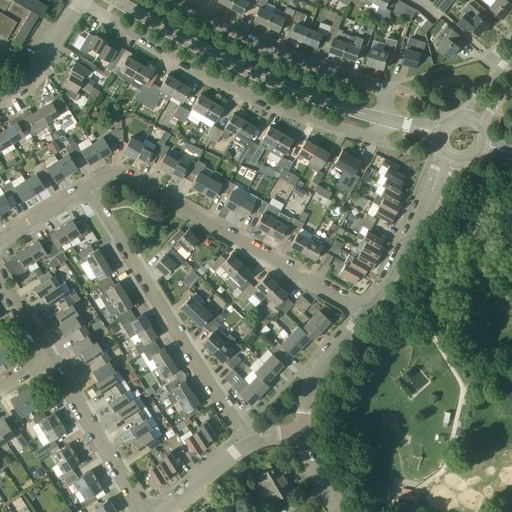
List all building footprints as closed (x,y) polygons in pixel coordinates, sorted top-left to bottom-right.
[(50,8),(36,0),(0,0),(0,35),(8,40),(12,34),(15,35),(14,38),(22,43),(38,14),(41,16),(46,7),(49,9),(50,8)] [(255,5),(257,0),(234,0),(231,7),(243,14),(249,2),(255,5)] [(267,26),(273,12),(265,8),(269,0),(257,0),(255,5),(260,8),(255,20),(267,26)] [(386,8),(390,0),(373,0),(371,6),(373,2),(380,6),(376,14),(387,20),(392,10),(386,8)] [(401,16),(408,5),(399,0),(394,9),(393,12),(401,16)] [(444,13),(450,5),(453,0),(443,0),(437,8),(444,13)] [(494,0),(490,6),(504,18),(511,8),(511,4),(507,0),(494,0)] [(410,21),(417,10),(408,5),(401,16),(410,21)] [(290,21),(295,10),(287,6),(283,16),(273,12),(267,26),(280,31),(284,22),(285,19),(290,21)] [(484,16),(477,10),(474,7),(468,14),(466,12),(456,23),(465,31),(468,26),(479,35),(488,24),(482,19),(484,16)] [(304,41),(310,28),(303,25),(307,15),(295,10),(290,21),(296,24),(291,36),(304,41)] [(343,56),(350,36),(343,33),(344,31),(339,29),(343,17),(337,15),(332,26),(328,36),(334,39),(329,51),(343,56)] [(426,33),(433,24),(428,20),(421,27),(420,28),(426,33)] [(328,36),(332,26),(321,22),(318,31),(310,28),(304,41),(318,47),(322,34),(328,36)] [(459,35),(459,34),(448,25),(436,38),(441,43),(437,47),(449,58),(459,47),(450,39),(456,33),(459,35)] [(99,54),(108,39),(103,36),(102,39),(95,35),(91,42),(85,39),(79,49),(86,53),(89,47),(98,53),(97,55),(98,55),(99,54)] [(367,49),(370,40),(358,36),(350,36),(343,56),(356,61),(361,47),(367,49)] [(384,69),(389,52),(394,54),(398,41),(388,38),(386,44),(374,40),(366,64),(384,69)] [(416,67),(421,52),(415,50),(418,40),(411,38),(408,48),(407,48),(402,63),(416,67)] [(113,55),(116,50),(110,46),(112,42),(108,39),(99,54),(98,55),(109,62),(107,66),(113,69),(119,59),(113,55)] [(132,77),(140,64),(133,60),(135,55),(125,49),(119,59),(113,69),(112,71),(117,74),(119,70),(132,77)] [(95,81),(87,77),(84,75),(88,69),(93,72),(96,66),(82,58),(79,64),(75,62),(71,68),(69,67),(66,71),(81,80),(92,86),(95,81)] [(151,84),(159,70),(149,63),(146,68),(140,64),(132,77),(129,83),(141,90),(143,87),(148,90),(151,84)] [(100,91),(92,86),(81,80),(66,71),(63,76),(68,78),(64,85),(69,88),(65,94),(76,101),(80,95),(76,92),(79,86),(96,96),(100,91)] [(170,96),(179,81),(168,75),(160,89),(151,84),(148,90),(141,103),(153,110),(160,97),(167,101),(170,95),(170,96)] [(182,102),(185,97),(190,88),(179,81),(170,96),(182,102)] [(59,114),(63,112),(69,109),(60,93),(54,97),(53,95),(43,101),(45,106),(38,110),(47,123),(60,116),(59,114)] [(189,114),(200,120),(212,101),(200,94),(192,108),(192,109),(189,114)] [(211,127),(206,136),(211,139),(217,128),(212,125),(218,116),(223,107),(212,101),(200,120),(211,127)] [(178,119),(185,108),(180,105),(173,116),(178,119)] [(185,108),(178,119),(184,122),(190,112),(185,108)] [(47,123),(38,110),(32,114),(29,109),(19,116),(28,132),(33,129),(34,131),(47,123)] [(118,113),(114,109),(109,113),(114,117),(118,113)] [(94,119),(99,115),(95,110),(91,114),(94,119)] [(236,134),(244,120),(233,113),(225,128),(220,136),(226,139),(231,131),(236,134)] [(24,134),(28,132),(19,116),(8,122),(11,126),(4,130),(15,147),(13,144),(25,136),(24,134)] [(244,147),(247,141),(256,127),(244,120),(236,134),(232,140),(244,147)] [(269,152),(281,132),(270,126),(259,145),(269,152)] [(217,128),(211,139),(216,142),(220,136),(220,135),(222,131),(217,128)] [(15,147),(4,130),(0,132),(0,151),(1,150),(4,154),(15,147)] [(161,136),(166,139),(169,134),(164,131),(161,136)] [(276,167),(277,168),(282,170),(287,160),(282,157),(287,148),(292,139),(281,132),(269,152),(281,158),(276,167)] [(211,139),(206,136),(202,142),(207,145),(210,141),(211,139)] [(134,158),(142,143),(131,137),(123,151),(134,158)] [(111,151),(106,142),(103,138),(92,144),(100,158),(111,151)] [(152,152),(157,155),(163,144),(158,141),(156,145),(145,139),(142,143),(134,158),(145,164),(152,152)] [(244,158),(253,143),(248,140),(235,161),(241,164),(244,158)] [(303,159),(303,158),(309,161),(317,146),(318,145),(317,143),(313,141),(311,141),(311,142),(306,140),(296,157),(300,160),(303,159)] [(39,149),(44,146),(41,141),(36,144),(39,149)] [(100,158),(92,144),(87,147),(81,150),(77,143),(76,142),(75,142),(71,145),(70,145),(76,155),(82,152),(89,164),(100,158)] [(184,147),(201,155),(203,150),(186,142),(184,147)] [(253,143),(244,158),(249,161),(258,146),(253,143)] [(169,174),(177,159),(166,153),(169,147),(163,144),(157,155),(162,158),(157,167),(169,174)] [(71,158),(76,155),(70,145),(65,148),(69,155),(58,161),(66,175),(77,168),(71,158)] [(318,171),(329,153),(317,146),(309,161),(306,165),(318,172),(312,182),(317,185),(324,174),(318,171)] [(354,157),(353,159),(346,155),(347,153),(342,151),(343,150),(342,150),(334,165),(344,171),(336,184),(350,192),(351,191),(354,185),(359,177),(353,173),(360,161),(354,157)] [(401,180),(404,175),(397,171),(399,166),(385,158),(382,165),(387,168),(383,175),(386,177),(387,177),(399,184),(401,180)] [(14,159),(6,164),(9,168),(16,163),(14,159)] [(182,177),(187,180),(196,163),(191,160),(188,166),(177,159),(169,174),(180,180),(182,177)] [(288,159),(287,160),(282,170),(278,177),(294,186),(299,178),(287,171),(293,162),(288,159)] [(54,181),(66,175),(58,161),(47,168),(43,162),(38,165),(44,175),(49,172),(54,181)] [(190,186),(202,192),(210,178),(201,173),(205,166),(204,165),(198,161),(196,163),(187,180),(192,182),(190,186)] [(39,178),(44,175),(38,165),(33,168),(36,174),(25,181),(33,194),(44,187),(39,178)] [(277,178),(278,177),(273,174),(275,170),(274,170),(267,166),(266,168),(262,166),(258,171),(258,172),(272,177),(277,178)] [(277,168),(275,170),(273,174),(278,177),(282,170),(277,168)] [(363,175),(368,178),(371,173),(366,170),(363,175)] [(10,181),(6,175),(2,177),(6,184),(5,184),(11,195),(16,192),(22,201),(33,194),(25,181),(14,187),(10,181)] [(404,182),(401,180),(399,184),(387,177),(386,177),(387,177),(382,185),(385,188),(397,194),(399,190),(400,190),(404,182)] [(224,192),(230,182),(224,179),(221,184),(210,178),(202,192),(213,199),(219,189),(224,192)] [(235,211),(243,196),(247,190),(236,183),(235,185),(230,182),(224,192),(229,195),(224,204),(235,211)] [(6,198),(11,195),(5,184),(0,187),(3,193),(0,195),(0,213),(0,214),(12,207),(6,198)] [(327,197),(330,193),(318,184),(315,189),(327,197)] [(377,194),(384,198),(396,204),(398,200),(398,201),(403,192),(400,190),(399,190),(397,194),(385,188),(382,185),(379,184),(375,193),(377,194)] [(354,185),(351,191),(356,194),(359,188),(354,185)] [(298,194),(301,189),(296,186),(293,191),(298,194)] [(401,202),(398,201),(398,200),(396,204),(384,198),(377,194),(372,202),(379,206),(395,215),(401,202)] [(257,211),(263,201),(258,198),(255,203),(243,196),(235,211),(246,217),(252,208),(257,211)] [(262,214),(255,226),(268,233),(275,219),(279,212),(280,210),(268,204),(263,201),(257,211),(262,214)] [(388,227),(395,215),(379,206),(374,214),(386,221),(384,225),(388,227)] [(292,230),(298,220),(292,217),(291,219),(279,212),(275,219),(268,233),(280,240),(287,227),(292,230)] [(300,218),(305,220),(308,214),(303,212),(300,218)] [(350,213),(348,218),(354,222),(356,217),(356,216),(351,214),(350,213)] [(363,219),(373,224),(376,218),(366,213),(363,219)] [(370,230),(373,224),(363,219),(360,224),(370,230)] [(78,236),(80,239),(88,234),(80,221),(75,224),(73,220),(61,227),(69,241),(78,236)] [(303,252),(313,234),(301,228),(303,223),(298,220),(292,230),(297,233),(290,246),(303,252)] [(336,233),(337,233),(337,232),(340,227),(333,223),(328,231),(332,233),(330,236),(333,238),(336,233)] [(61,246),(69,241),(61,227),(49,234),(52,238),(46,241),(54,254),(63,249),(61,246)] [(340,227),(337,232),(337,233),(346,238),(349,232),(340,227)] [(188,250),(191,247),(197,240),(187,230),(184,233),(180,229),(166,243),(176,252),(177,251),(185,259),(190,253),(188,250)] [(385,236),(382,234),(380,238),(367,231),(365,236),(359,233),(357,237),(362,239),(361,240),(365,242),(378,249),(380,245),(385,236)] [(324,256),(333,240),(326,236),(324,239),(313,233),(313,234),(303,252),(315,259),(319,253),(324,256)] [(332,244),(341,249),(344,244),(335,239),(332,244)] [(383,246),(380,245),(378,249),(365,242),(361,240),(357,248),(361,250),(377,259),(383,246)] [(46,241),(41,244),(39,241),(27,247),(35,261),(43,256),(46,260),(54,254),(46,241)] [(170,258),(176,252),(166,243),(158,252),(162,256),(154,265),(165,275),(176,263),(170,258)] [(338,254),(341,249),(332,244),(329,250),(338,254)] [(92,268),(105,260),(98,249),(94,251),(90,245),(78,253),(83,263),(87,261),(92,268)] [(26,266),(35,261),(27,247),(15,254),(18,258),(12,262),(20,275),(28,270),(26,266)] [(370,271),(377,259),(361,250),(357,258),(349,254),(356,258),(369,265),(367,269),(370,271)] [(328,253),(322,263),(328,267),(333,256),(328,253)] [(230,275),(241,264),(230,254),(225,260),(221,256),(211,267),(220,276),(225,271),(230,275)] [(362,278),(367,269),(369,265),(356,258),(349,254),(344,262),(348,265),(361,272),(359,276),(362,278)] [(62,255),(56,258),(59,264),(64,261),(65,260),(62,255)] [(54,267),(59,264),(56,258),(51,262),(54,267)] [(111,279),(108,274),(112,271),(105,260),(92,268),(92,269),(87,272),(92,280),(93,279),(99,287),(111,279)] [(202,275),(212,264),(209,261),(206,263),(205,262),(197,270),(202,275)] [(354,284),(359,276),(361,272),(348,265),(344,262),(344,263),(345,263),(338,276),(354,284)] [(246,279),(251,274),(241,264),(230,275),(230,276),(226,280),(236,289),(237,287),(239,288),(233,294),(236,297),(250,283),(246,279)] [(43,274),(39,267),(34,270),(38,277),(43,274)] [(60,284),(54,275),(54,274),(55,273),(54,271),(56,270),(55,267),(38,278),(42,283),(34,288),(40,298),(43,296),(56,287),(59,284),(60,284)] [(266,296),(276,284),(266,275),(256,285),(257,286),(255,288),(250,283),(236,297),(243,304),(252,294),(261,301),(266,296)] [(119,282),(115,285),(111,279),(99,287),(104,295),(100,297),(106,306),(126,294),(119,282)] [(57,300),(60,304),(77,294),(73,289),(65,294),(59,284),(56,287),(43,296),(49,305),(57,300)] [(276,314),(280,309),(289,300),(285,296),(287,294),(276,284),(266,296),(272,301),(267,306),(276,314)] [(190,317),(201,305),(191,296),(193,293),(192,292),(189,289),(180,298),(185,302),(180,307),(190,317)] [(64,310),(55,315),(61,324),(75,315),(75,316),(78,313),(72,304),(80,299),(77,294),(60,304),(64,310)] [(114,313),(119,321),(132,313),(129,308),(133,305),(126,294),(106,306),(111,315),(114,313)] [(298,308),(306,300),(302,296),(294,304),(298,308)] [(289,300),(280,309),(285,313),(294,304),(289,300)] [(303,313),(304,311),(311,304),(306,300),(298,308),(303,313)] [(206,329),(215,320),(219,315),(215,311),(211,315),(201,305),(190,317),(201,326),(202,325),(206,329)] [(310,320),(321,331),(331,321),(319,310),(310,320)] [(75,335),(86,328),(84,323),(85,323),(79,313),(78,314),(78,313),(75,316),(75,315),(61,324),(58,326),(64,336),(72,330),(75,335)] [(150,325),(143,314),(136,318),(132,313),(119,321),(125,330),(130,338),(137,333),(150,325)] [(222,313),(216,319),(220,323),(226,317),(222,313)] [(212,352),(223,340),(227,336),(217,327),(220,324),(215,320),(206,329),(211,333),(202,342),(212,352)] [(312,340),(321,331),(310,320),(302,328),(299,325),(298,326),(310,337),(309,337),(312,340)] [(117,332),(113,325),(107,329),(111,335),(117,332)] [(142,342),(138,344),(144,352),(157,344),(153,339),(157,337),(150,325),(137,333),(142,342)] [(301,347),(309,337),(310,337),(298,326),(289,336),(301,347)] [(93,344),(93,343),(87,335),(90,333),(86,328),(75,335),(79,340),(71,346),(77,355),(80,353),(93,344)] [(292,356),(295,352),(301,347),(289,336),(281,345),(277,341),(272,346),(281,354),(285,350),(292,356)] [(11,356),(9,352),(0,340),(0,339),(0,359),(2,362),(11,356)] [(223,361),(227,365),(236,356),(242,349),(234,341),(229,346),(223,340),(212,352),(222,361),(223,361)] [(98,362),(109,355),(106,350),(103,352),(96,342),(93,344),(93,343),(93,344),(80,353),(86,362),(94,357),(98,362)] [(140,355),(141,354),(144,352),(138,344),(135,346),(140,355)] [(164,347),(160,349),(157,344),(144,352),(149,361),(152,359),(158,367),(171,359),(164,347)] [(277,358),(281,354),(272,346),(268,350),(271,353),(263,362),(275,374),(284,364),(277,358)] [(112,373),(115,371),(109,362),(112,360),(109,355),(98,362),(101,367),(93,372),(98,381),(112,372),(112,373)] [(227,365),(232,369),(241,359),(236,356),(227,365)] [(177,378),(174,372),(178,370),(171,359),(158,367),(151,371),(161,388),(165,386),(164,386),(177,378)] [(266,383),(275,374),(263,362),(254,372),(257,375),(266,383)] [(228,382),(236,373),(232,369),(224,378),(228,382)] [(113,393),(124,386),(123,385),(127,383),(124,378),(123,379),(117,370),(115,371),(112,373),(112,372),(98,381),(95,383),(101,393),(109,388),(113,393)] [(134,372),(133,372),(128,375),(131,380),(136,377),(137,377),(137,376),(134,373),(134,372)] [(233,386),(237,382),(239,379),(241,377),(236,373),(228,382),(233,386)] [(269,386),(266,383),(257,375),(248,384),(260,395),(269,386)] [(241,377),(239,379),(237,382),(244,389),(239,394),(251,405),(260,395),(248,384),(241,377)] [(184,381),(181,383),(177,378),(164,386),(165,386),(170,395),(173,392),(178,400),(192,392),(184,381)] [(117,410),(130,401),(124,392),(127,391),(124,386),(113,393),(116,398),(108,403),(114,412),(117,410)] [(30,411),(39,405),(29,388),(19,394),(30,411)] [(189,418),(190,417),(199,411),(195,406),(199,404),(192,392),(178,400),(184,409),(180,411),(185,419),(183,420),(184,421),(189,418)] [(20,417),(30,411),(19,394),(10,400),(20,417)] [(134,419),(145,411),(148,410),(145,405),(140,409),(134,399),(130,401),(117,410),(123,419),(131,414),(134,419)] [(46,411),(51,407),(48,402),(42,405),(46,411)] [(136,439),(152,428),(146,418),(149,417),(145,411),(134,419),(138,424),(130,429),(136,438),(136,439)] [(43,432),(60,422),(54,412),(46,417),(43,412),(33,419),(36,424),(38,423),(43,432)] [(382,422),(395,423),(395,414),(382,414),(382,422)] [(189,418),(184,421),(187,426),(192,422),(189,418)] [(17,428),(18,428),(15,424),(10,428),(4,419),(0,421),(0,433),(5,442),(15,436),(16,438),(21,435),(17,428)] [(20,419),(14,423),(15,424),(18,428),(23,425),(20,419)] [(221,433),(216,425),(211,428),(207,421),(198,426),(200,429),(201,429),(208,441),(212,439),(221,433)] [(54,439),(58,437),(66,431),(60,422),(43,432),(49,442),(43,446),(44,446),(46,450),(57,444),(54,439)] [(136,439),(136,438),(132,440),(138,450),(146,445),(150,450),(155,447),(161,444),(160,443),(157,438),(155,439),(149,431),(153,429),(152,428),(136,439)] [(166,432),(169,437),(174,433),(171,428),(166,432)] [(213,442),(212,439),(208,441),(201,429),(200,429),(192,434),(201,450),(213,442)] [(177,433),(171,436),(178,447),(183,443),(177,433)] [(201,450),(192,434),(184,440),(191,451),(187,453),(190,457),(201,450)] [(172,450),(178,447),(171,436),(166,440),(172,450)] [(68,444),(60,449),(57,444),(46,450),(50,456),(52,455),(57,464),(74,453),(68,444)] [(183,465),(181,461),(177,463),(170,452),(162,457),(164,460),(172,472),(175,470),(183,465)] [(64,479),(75,473),(72,468),(80,463),(74,453),(57,464),(63,473),(61,475),(64,479)] [(177,473),(175,470),(172,472),(164,460),(155,465),(165,481),(177,473)] [(152,489),(165,481),(155,465),(147,470),(151,478),(147,481),(152,489)] [(264,505),(283,494),(292,489),(286,480),(285,481),(276,465),(256,477),(263,487),(256,491),(264,505)] [(39,468),(32,475),(37,479),(43,473),(39,468)] [(79,490),(96,480),(90,470),(78,478),(75,473),(64,479),(67,485),(74,481),(79,490)] [(87,506),(88,505),(97,499),(94,494),(102,489),(96,480),(79,490),(85,499),(83,501),(87,506)] [(31,489),(25,495),(31,501),(37,495),(31,489)] [(410,495),(402,493),(400,501),(412,504),(414,496),(410,495)] [(115,511),(116,511),(108,499),(94,508),(96,511),(115,511)]
